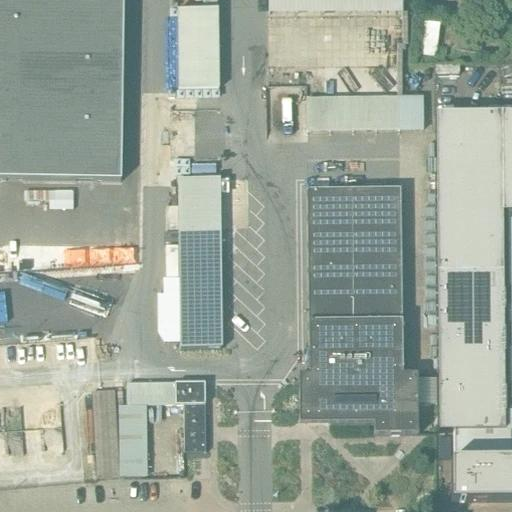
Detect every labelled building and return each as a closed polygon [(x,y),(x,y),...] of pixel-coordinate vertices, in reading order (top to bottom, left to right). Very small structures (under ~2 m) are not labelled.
[(0,0),(0,181),(120,184),(122,0),(0,0)] [(403,13),(403,0),(269,0),(270,15),(403,13)] [(178,7),(179,91),(221,90),(220,7),(178,7)] [(416,43),(414,56),(435,59),(437,46),(416,43)] [(511,114),(433,116),(437,434),(453,434),(453,464),(450,464),(450,506),(511,505),(511,444),(511,413),(503,413),(500,215),(511,215),(511,114)] [(171,117),(171,158),(193,158),(193,151),(184,151),(184,135),(190,135),(190,117),(171,117)] [(177,181),(178,254),(220,253),(219,181),(177,181)] [(308,377),(298,377),(298,427),(373,426),(373,437),(417,436),(416,378),(401,378),(399,192),(306,193),(308,377)] [(205,455),(204,385),(126,386),(126,407),(183,407),(183,455),(205,455)] [(114,393),(91,394),(96,481),(118,480),(114,393)] [(450,440),(438,440),(438,461),(450,461),(450,440)]
